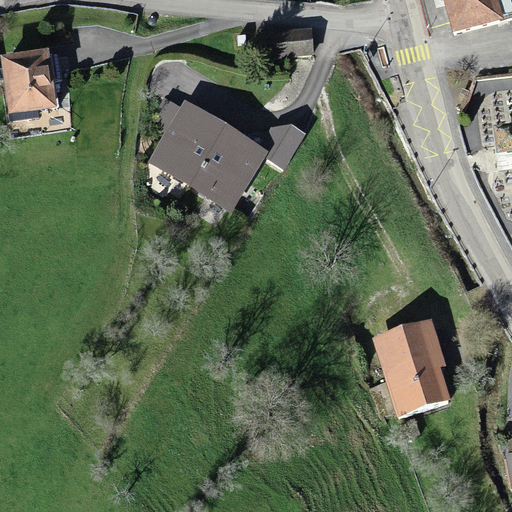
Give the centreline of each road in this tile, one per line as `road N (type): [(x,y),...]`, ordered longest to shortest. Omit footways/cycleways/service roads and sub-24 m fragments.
road 1 (residential): [(87,0),(259,15),(403,15)]
road 2 (tertiary): [(511,297),(450,179),(403,15)]
